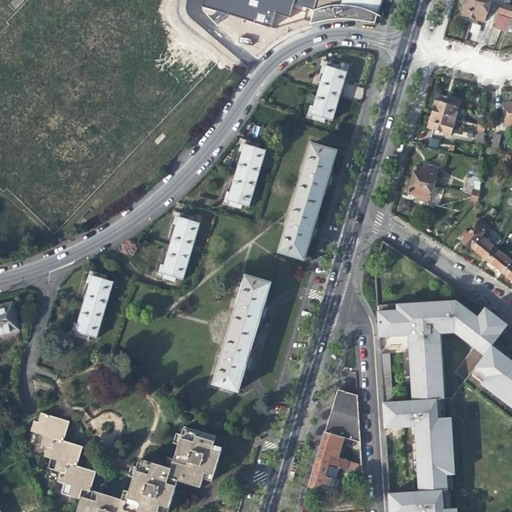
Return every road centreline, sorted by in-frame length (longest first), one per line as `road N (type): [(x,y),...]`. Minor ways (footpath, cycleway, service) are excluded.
road 1 (residential): [(406,48),(377,38),(309,35),(269,62),(200,158),(151,204),(93,243),(0,280)]
road 2 (residential): [(374,511),(362,326),(330,293)]
road 3 (primary): [(330,293),(265,511)]
road 4 (residential): [(511,314),(375,221),(353,218)]
road 5 (primary): [(406,48),(353,218)]
